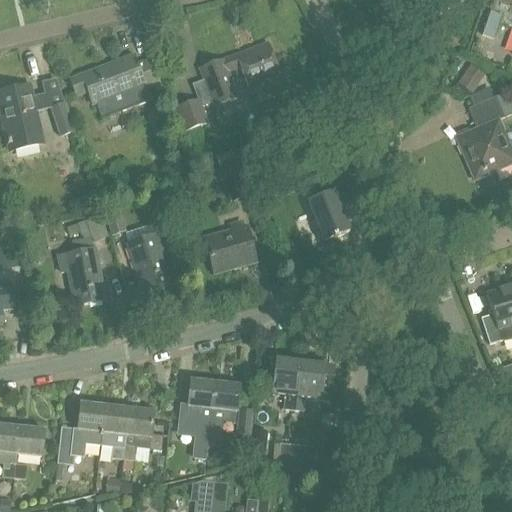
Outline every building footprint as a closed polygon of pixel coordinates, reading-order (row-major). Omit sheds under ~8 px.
[(487,20),(499,25),(502,17),(490,13),(487,20)] [(481,37),(493,41),(499,25),(487,20),(485,25),(481,37)] [(200,71),(214,108),(237,99),(227,74),(241,69),(249,91),(281,78),(268,45),(200,71)] [(94,106),(100,121),(150,102),(145,91),(160,86),(151,62),(136,67),(132,58),(70,82),(75,98),(87,94),(92,107),(94,106)] [(458,85),(472,96),(486,76),(471,66),(458,85)] [(30,88),(0,95),(0,154),(8,153),(6,143),(51,133),(39,99),(32,100),(30,88)] [(456,140),(473,178),(493,169),(495,173),(511,165),(511,153),(498,122),(511,115),(511,110),(505,94),(495,98),(468,110),(477,131),(456,140)] [(174,109),(183,135),(208,125),(198,100),(174,109)] [(64,106),(51,109),(57,138),(71,135),(64,106)] [(230,152),(215,159),(220,170),(234,163),(230,152)] [(224,184),(231,202),(248,196),(237,166),(207,175),(212,188),(224,184)] [(307,204),(322,243),(348,233),(338,207),(350,202),(340,178),(330,182),(334,193),(321,198),(307,204)] [(103,216),(111,238),(126,232),(118,211),(103,216)] [(23,213),(4,214),(6,230),(24,229),(23,213)] [(90,235),(91,239),(93,245),(108,240),(107,237),(100,218),(85,223),(78,225),(82,238),(90,235)] [(204,238),(213,274),(253,264),(245,232),(243,222),(228,226),(230,231),(204,238)] [(127,246),(142,296),(171,286),(155,237),(127,246)] [(68,273),(74,307),(110,300),(107,283),(101,284),(95,250),(93,251),(91,239),(72,243),(74,254),(58,257),(61,274),(68,273)] [(12,241),(0,243),(0,273),(19,269),(12,241)] [(0,324),(2,324),(1,311),(14,309),(10,284),(0,285),(0,324)] [(481,320),(489,347),(502,343),(503,344),(511,340),(511,302),(508,290),(486,297),(492,316),(481,320)] [(283,412),(293,413),(300,361),(277,358),(273,397),(284,398),(283,412)] [(300,361),(293,413),(304,414),(305,400),(329,403),(333,369),(325,368),(325,363),(300,361)] [(207,446),(214,385),(190,382),(187,407),(180,406),(178,426),(196,428),(194,446),(196,446),(194,461),(206,462),(207,446)] [(207,446),(219,448),(222,423),(235,425),(239,388),(214,385),(207,446)] [(55,482),(65,482),(66,467),(74,468),(75,458),(84,459),(85,447),(99,448),(103,407),(80,405),(77,431),(61,429),(56,471),(55,482)] [(128,410),(103,407),(99,448),(112,450),(111,460),(122,462),(128,410)] [(153,413),(128,410),(122,462),(135,463),(136,450),(161,453),(163,437),(150,436),(153,413)] [(236,436),(250,437),(251,433),(253,412),(239,411),(236,436)] [(13,481),(15,466),(16,457),(19,430),(0,428),(0,466),(3,467),(2,479),(13,481)] [(16,457),(17,457),(41,460),(43,433),(19,430),(16,457)] [(251,433),(250,437),(248,458),(264,460),(266,435),(251,433)] [(283,460),(316,462),(317,449),(280,446),(279,459),(283,460)] [(282,471),(315,473),(316,462),(283,460),(282,471)] [(16,466),(15,466),(13,481),(25,482),(27,467),(16,466)] [(105,495),(119,496),(120,482),(107,481),(105,495)] [(210,511),(214,484),(202,483),(198,511),(210,511)] [(214,484),(210,511),(224,511),(228,486),(214,484)] [(258,498),(257,503),(256,511),(267,511),(269,500),(258,498)] [(0,500),(0,511),(8,511),(10,502),(0,500)] [(256,511),(257,503),(247,501),(245,511),(256,511)]
